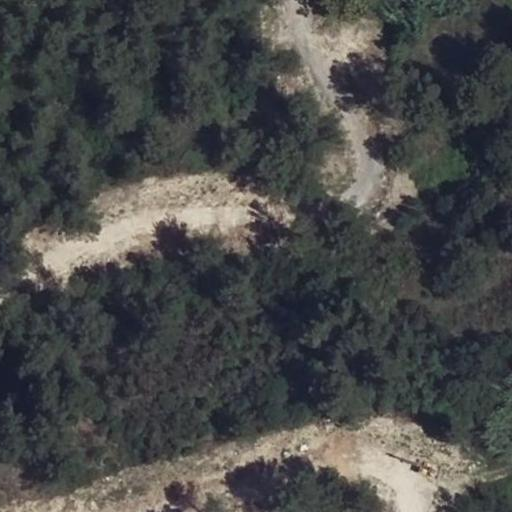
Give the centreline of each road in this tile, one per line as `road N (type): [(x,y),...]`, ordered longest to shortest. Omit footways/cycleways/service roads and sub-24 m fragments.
road 1 (track): [(0,302),(30,270),(168,217),(350,204),(368,174),(359,133),(299,0)]
road 2 (track): [(416,511),(416,492),(394,473),(284,479),(173,511)]
